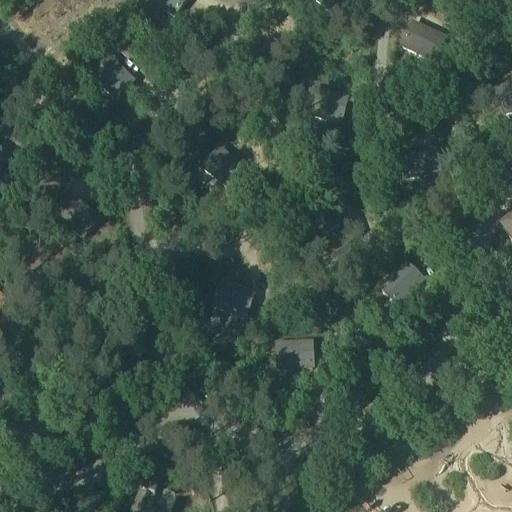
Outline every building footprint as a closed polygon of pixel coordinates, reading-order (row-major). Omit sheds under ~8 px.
[(143,0),(144,0),(175,22),(189,0),(143,0)] [(306,0),(326,15),(336,0),(306,0)] [(445,42),(412,25),(400,51),(433,67),(445,42)] [(108,59),(88,79),(116,107),(135,86),(108,59)] [(511,85),(492,95),(502,120),(511,115),(511,85)] [(314,87),(307,112),(343,122),(349,95),(314,87)] [(436,142),(401,148),(406,175),(442,168),(436,142)] [(220,152),(202,173),(230,197),(248,176),(220,152)] [(0,175),(10,164),(0,155),(0,175)] [(83,244),(100,222),(69,199),(52,221),(83,244)] [(511,216),(496,231),(511,248),(511,216)] [(341,219),(313,243),(332,263),(360,240),(341,219)] [(405,267),(378,294),(398,313),(425,285),(405,267)] [(220,286),(210,312),(246,324),(255,298),(220,286)] [(275,348),(276,376),(314,375),(313,347),(275,348)] [(147,511),(160,483),(159,479),(157,475),(153,474),(149,474),(145,477),(130,511),(147,511)] [(175,511),(179,501),(164,497),(159,511),(175,511)]
